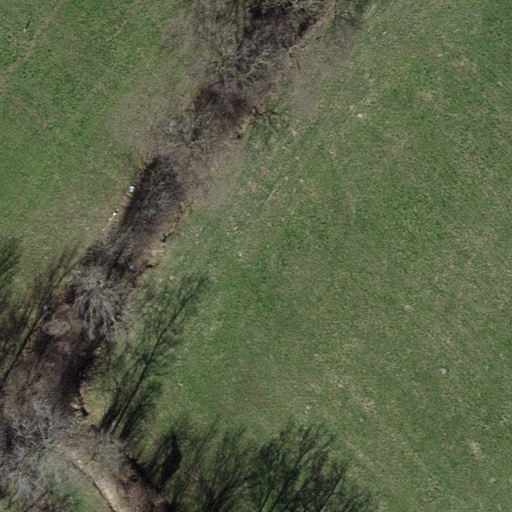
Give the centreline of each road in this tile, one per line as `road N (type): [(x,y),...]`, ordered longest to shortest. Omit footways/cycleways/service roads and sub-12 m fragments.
road 1 (motorway): [(0,381),(511,301)]
road 2 (motorway): [(511,74),(0,152)]
